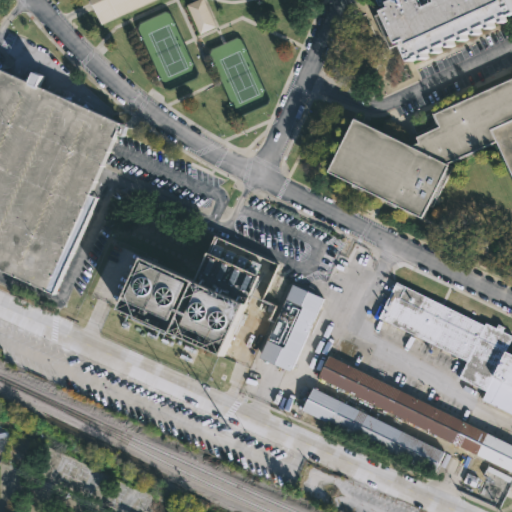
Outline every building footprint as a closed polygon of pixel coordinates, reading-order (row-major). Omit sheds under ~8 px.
[(152,0),(102,23),(91,0),(152,0)] [(203,0),(215,26),(199,33),(186,3),(192,0),(203,0)] [(511,0),(511,9),(410,59),(403,44),(408,42),(406,39),(389,47),(374,14),(387,7),(383,0),(511,0)] [(0,268),(0,66),(28,80),(33,68),(42,73),(37,84),(128,124),(124,134),(118,132),(99,173),(90,193),(98,197),(55,292),(0,268)] [(511,174),(496,140),(447,162),(452,165),(432,205),(429,204),(423,216),(329,169),(355,117),(411,145),(419,141),(416,135),(440,125),(434,112),(511,75),(511,174)] [(270,258),(227,355),(123,309),(146,257),(199,281),(219,235),(270,258)] [(444,304),(486,325),(487,323),(497,328),(499,323),(505,326),(502,331),(511,335),(511,338),(506,350),(511,353),(511,413),(482,399),(487,390),(460,377),(468,360),(380,317),(397,281),(444,304)] [(291,370),(259,356),(293,283),(324,298),(291,370)] [(511,471),(320,377),(330,356),(511,444),(511,471)] [(435,474),(435,476),(303,411),(314,388),(446,453),(435,474)] [(489,466),(511,477),(500,503),(481,494),(483,489),(496,495),(497,493),(483,487),(486,481),(500,488),(502,482),(489,476),(488,477),(484,476),(489,466)]
